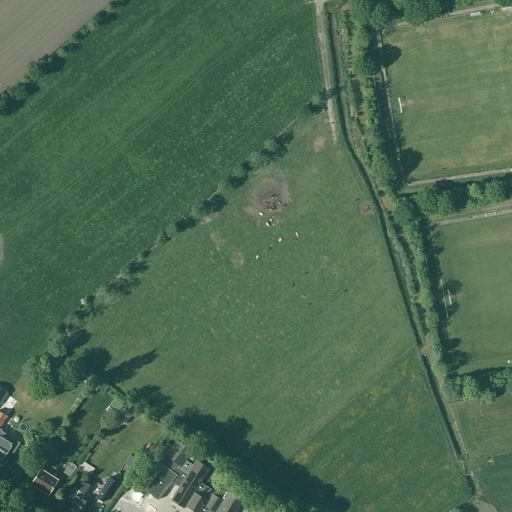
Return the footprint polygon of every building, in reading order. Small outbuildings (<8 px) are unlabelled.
[(106,408),(113,414),(121,405),(114,399),(106,408)] [(115,417),(124,424),(131,414),(122,407),(115,417)] [(13,452),(19,442),(0,429),(0,463),(2,465),(11,450),(13,452)] [(167,442),(155,458),(164,465),(145,490),(158,499),(171,482),(178,486),(170,499),(183,507),(185,505),(195,511),(234,511),(243,499),(229,490),(229,491),(222,487),(218,493),(200,482),(209,468),(195,459),(193,463),(186,459),(193,451),(176,438),(171,445),(167,442)] [(77,467),(90,475),(94,468),(81,460),(77,467)] [(48,494),(57,479),(51,475),(56,468),(45,461),(41,469),(40,469),(31,483),(48,494)] [(70,462),(63,471),(69,475),(76,466),(70,462)] [(96,497),(103,502),(116,482),(109,477),(96,497)] [(73,492),(65,505),(76,511),(81,511),(88,502),(82,498),(85,494),(86,495),(92,487),(85,482),(80,491),(76,488),(73,492)]
